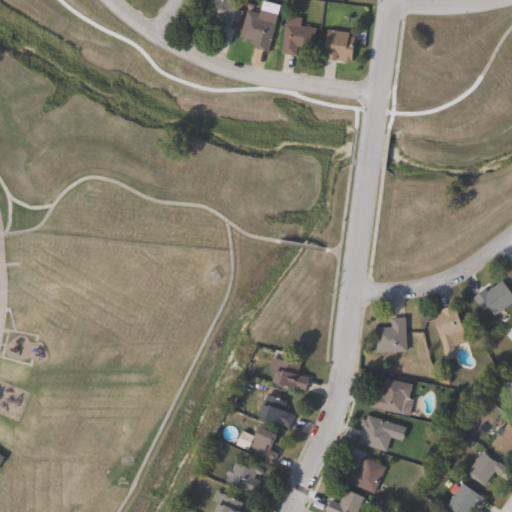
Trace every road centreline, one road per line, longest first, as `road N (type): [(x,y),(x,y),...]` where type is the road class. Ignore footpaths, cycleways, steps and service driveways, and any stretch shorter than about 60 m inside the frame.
road 1 (tertiary): [(366,187),(341,380),(288,511)]
road 2 (residential): [(113,0),(182,54),(260,78),(377,95)]
road 3 (residential): [(511,232),(447,280),(391,294),(354,290)]
